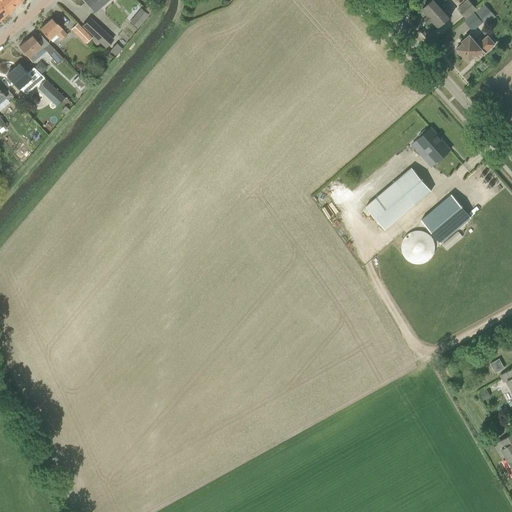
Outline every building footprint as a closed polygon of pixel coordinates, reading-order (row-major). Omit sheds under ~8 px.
[(0,0),(0,20),(22,0),(0,0)] [(83,0),(95,13),(109,0),(83,0)] [(446,0),(431,0),(422,9),(428,16),(425,18),(429,23),(432,20),(438,27),(452,14),(443,3),(446,0)] [(468,0),(467,0),(458,9),(466,18),(476,9),(468,0)] [(483,6),(475,14),(483,21),(490,14),(483,6)] [(137,28),(149,14),(141,7),(129,20),(137,28)] [(51,18),(39,29),(49,40),(56,34),(61,40),(67,35),(61,29),(62,28),(56,22),(55,23),(51,18)] [(89,18),(82,26),(105,47),(113,40),(89,18)] [(71,29),(86,44),(92,38),(77,24),(71,29)] [(462,41),(463,42),(457,48),(457,49),(457,52),(460,55),(462,54),(468,61),(476,55),(479,58),(495,45),(487,36),(477,44),(469,35),(462,41)] [(40,46),(32,36),(19,46),(28,57),(28,56),(33,62),(46,51),(51,57),(57,63),(63,58),(49,43),(43,48),(44,48),(42,49),(40,46)] [(111,49),(116,54),(121,49),(116,44),(111,49)] [(28,73),(27,73),(20,64),(7,75),(18,88),(28,79),(34,86),(44,77),(34,68),(28,73)] [(56,106),(64,98),(46,80),(38,88),(56,106)] [(86,85),(79,91),(82,94),(88,88),(86,85)] [(0,90),(0,110),(10,102),(8,100),(13,96),(8,90),(3,94),(0,90)] [(39,99),(34,108),(45,115),(51,106),(39,99)] [(61,112),(65,116),(69,110),(66,107),(61,112)] [(420,137),(417,139),(417,140),(430,155),(426,159),(432,166),(450,150),(431,127),(427,130),(426,129),(419,135),(420,137)] [(382,228),(430,190),(412,167),(364,204),(382,228)] [(441,242),(471,217),(452,194),(421,219),(441,242)] [(424,231),(418,230),(412,231),(407,234),(403,240),(402,246),(403,253),(408,260),(415,263),(422,263),(429,260),(433,254),(435,247),(434,240),(430,234),(424,231)] [(490,363),(495,372),(505,367),(500,358),(490,363)] [(511,390),(511,368),(501,374),(505,382),(507,380),(511,388),(511,389),(511,390)] [(479,393),(483,400),(490,396),(486,389),(479,393)] [(496,424),(500,431),(507,427),(503,420),(496,424)] [(507,458),(511,467),(511,466),(511,433),(496,443),(500,450),(502,449),(507,458)] [(482,442),(486,449),(493,445),(489,438),(482,442)]
